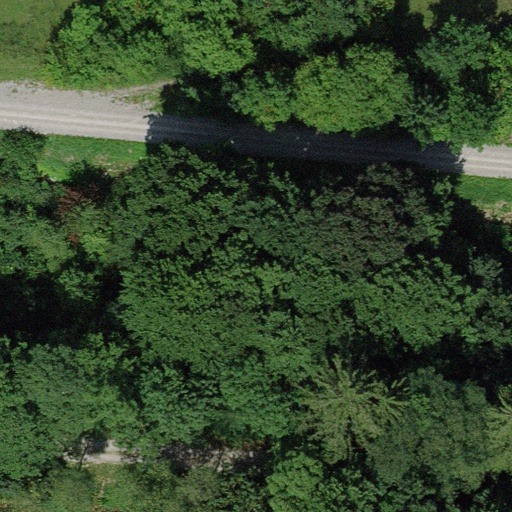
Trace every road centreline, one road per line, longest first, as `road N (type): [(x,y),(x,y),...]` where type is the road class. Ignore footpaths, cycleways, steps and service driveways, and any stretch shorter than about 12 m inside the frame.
road 1 (track): [(0,113),(511,161)]
road 2 (track): [(23,115),(210,91),(480,36),(511,8)]
